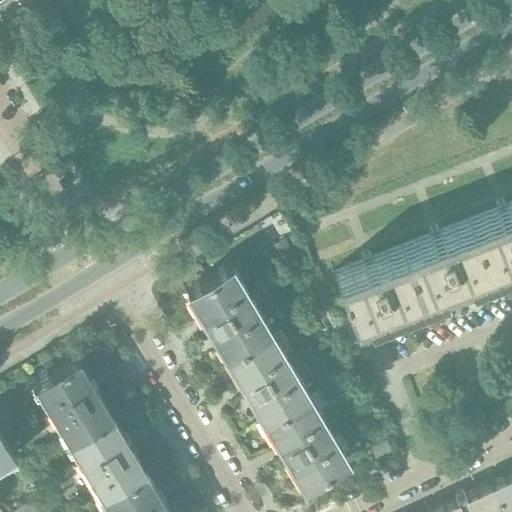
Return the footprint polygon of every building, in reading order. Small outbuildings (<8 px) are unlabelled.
[(511,253),(511,200),(504,204),(503,201),(499,202),(496,204),(497,207),(467,218),(485,264),(511,253)] [(485,264),(467,218),(438,230),(437,227),(429,230),(430,232),(400,244),(417,290),(485,264)] [(290,248),(296,244),(292,237),(285,240),(284,238),(270,245),(277,257),(290,250),(290,248)] [(417,290),(400,244),(370,256),(369,253),(365,255),(362,256),(363,259),(332,271),(350,316),(417,290)] [(264,330),(238,286),(227,269),(231,266),(229,263),(185,290),(194,305),(198,303),(204,313),(200,315),(202,318),(201,318),(206,327),(207,327),(209,329),(212,327),(218,336),(214,339),(223,354),(264,330)] [(313,295),(307,286),(299,291),(305,300),(313,295)] [(302,394),(264,330),(223,354),(233,370),(236,368),(242,377),(238,379),(240,382),(239,382),(245,392),(245,391),(247,393),(250,391),(256,400),(252,402),(262,418),(302,394)] [(347,364),(341,349),(329,354),(335,369),(347,364)] [(109,412),(96,389),(76,356),(48,372),(47,370),(36,376),(37,379),(34,381),(36,385),(40,383),(69,432),(66,434),(68,438),(109,412)] [(339,454),(302,394),(262,418),(271,434),(275,432),(280,441),(277,443),(278,445),(277,446),(283,455),(285,457),(289,455),(294,465),(291,467),(300,483),(345,456),(342,452),(339,454)] [(11,427),(0,409),(0,433),(7,444),(22,434),(16,424),(11,427)] [(143,469),(129,445),(109,412),(68,438),(69,440),(73,438),(103,488),(100,491),(102,495),(143,469)] [(0,464),(14,456),(7,444),(0,433),(0,464)] [(391,451),(385,439),(369,447),(375,459),(391,451)] [(169,511),(157,492),(143,469),(102,495),(104,498),(108,496),(117,511),(169,511)] [(511,511),(511,470),(490,481),(504,511),(511,511)] [(504,511),(490,481),(429,510),(429,511),(504,511)] [(50,501),(43,493),(37,497),(42,506),(50,501)] [(42,506),(37,497),(31,500),(36,509),(42,506)] [(31,511),(36,509),(31,500),(25,504),(29,511),(31,511)]
